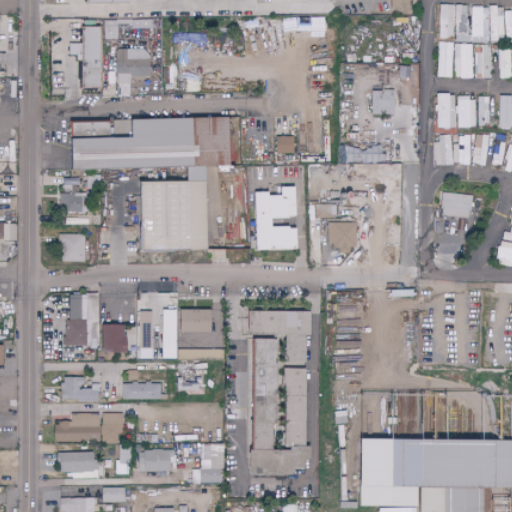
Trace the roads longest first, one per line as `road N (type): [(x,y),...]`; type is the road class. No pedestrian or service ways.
road 1 (residential): [(27,511),(27,0)]
road 2 (residential): [(0,282),(405,279)]
